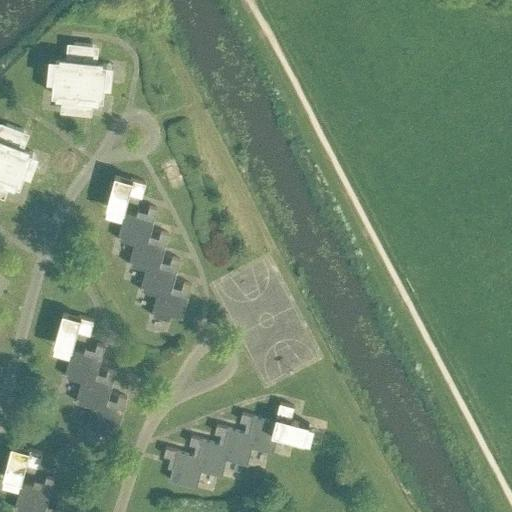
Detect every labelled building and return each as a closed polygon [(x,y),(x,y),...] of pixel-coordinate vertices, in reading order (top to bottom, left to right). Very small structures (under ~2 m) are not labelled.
[(80,77),(83,42),(74,41),(73,51),(67,50),(66,57),(56,56),(54,74),(80,77)] [(93,43),(83,42),(80,77),(105,80),(107,62),(97,61),(98,54),(92,53),(93,43)] [(76,112),(80,77),(54,74),(52,92),(62,93),(62,100),(68,101),(67,111),(76,112)] [(104,98),(105,80),(80,77),(76,112),(86,113),(87,103),(93,104),(94,97),(104,98)] [(0,157),(3,158),(15,125),(6,122),(3,131),(0,130),(0,157)] [(24,129),(15,125),(3,158),(27,167),(33,151),(24,147),(26,140),(20,138),(24,129)] [(20,184),(27,167),(3,158),(0,164),(0,190),(2,185),(8,187),(11,181),(20,184)] [(107,205),(125,209),(130,191),(143,195),(146,181),(116,172),(107,205)] [(147,215),(125,209),(117,237),(134,242),(136,235),(149,238),(158,207),(150,204),(147,215)] [(158,241),(149,238),(136,235),(134,242),(129,262),(146,267),(148,260),(160,264),(169,232),(161,230),(158,241)] [(169,266),(160,264),(148,260),(146,267),(140,288),(157,292),(159,286),(172,289),(180,257),(172,255),(169,266)] [(182,316),(189,294),(192,283),(184,281),(181,292),(172,289),(159,286),(157,292),(151,313),(169,318),(171,313),(182,316)] [(54,342),(72,347),(77,329),(90,332),(93,319),(63,310),(54,342)] [(72,347),(65,374),(82,379),(83,372),(96,376),(105,344),(97,342),(94,353),(72,347)] [(105,378),(96,376),(83,372),(82,379),(76,400),(93,405),(94,398),(107,401),(116,370),(108,368),(105,378)] [(116,404),(107,401),(94,398),(93,405),(87,425),(105,430),(106,425),(118,428),(127,395),(119,393),(116,404)] [(280,401),(275,419),(276,420),(273,431),(278,433),(304,440),(309,422),(291,417),(295,404),(280,401)] [(243,411),(241,419),(251,422),(249,431),(246,444),(252,445),(273,451),(278,433),(273,431),(276,420),(275,419),(243,411)] [(246,444),(249,431),(217,422),(215,430),(226,433),(224,442),(220,455),(227,457),(248,462),(252,445),(246,444)] [(220,455),(224,442),(192,434),(190,442),(201,445),(198,454),(195,466),(202,468),(222,474),(227,457),(220,455)] [(3,475),(22,480),(26,462),(39,465),(42,451),(12,443),(3,475)] [(197,485),(202,468),(195,466),(198,454),(166,445),(164,453),(175,456),(169,478),(197,485)] [(43,485),(22,480),(14,507),(31,511),(33,505),(46,508),(54,476),(46,474),(43,485)] [(55,511),(46,508),(33,505),(31,511),(63,511),(66,502),(58,500),(55,511)]
